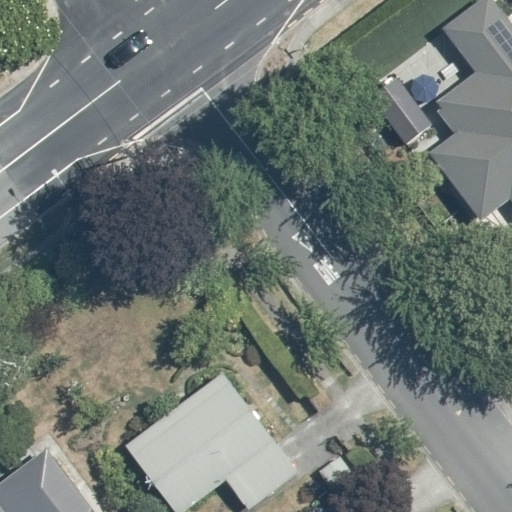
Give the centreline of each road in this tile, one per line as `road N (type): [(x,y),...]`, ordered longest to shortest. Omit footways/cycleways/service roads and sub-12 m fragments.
road 1 (residential): [(163,42),(499,511)]
road 2 (tertiary): [(163,42),(0,164)]
